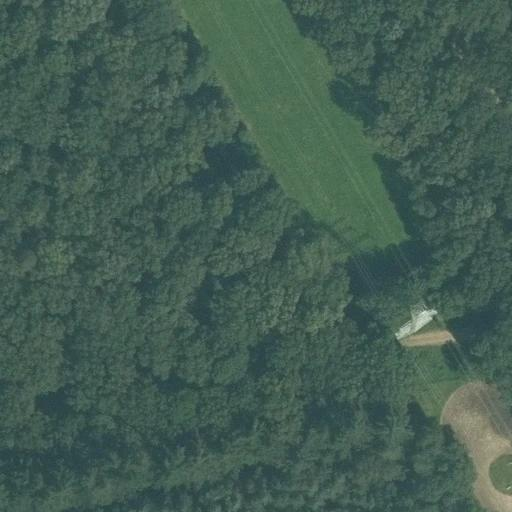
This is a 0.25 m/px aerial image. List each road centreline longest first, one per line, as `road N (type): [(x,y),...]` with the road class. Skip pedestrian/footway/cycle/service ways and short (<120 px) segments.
road 1 (track): [(0,415),(456,333),(511,330)]
road 2 (track): [(511,136),(433,0)]
